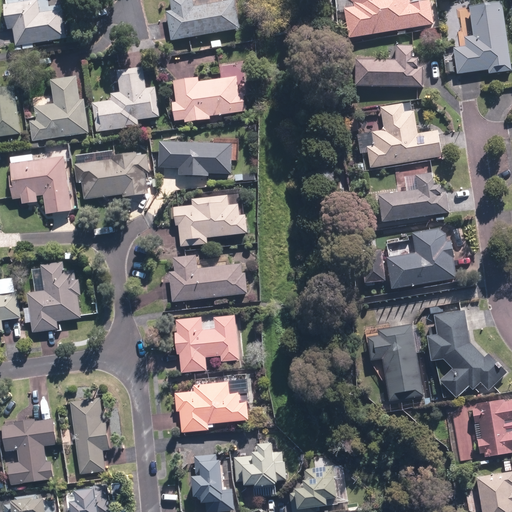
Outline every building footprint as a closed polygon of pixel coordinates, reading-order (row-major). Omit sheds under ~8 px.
[(14,29),(17,46),(68,38),(63,10),(41,13),(38,0),(6,0),(7,4),(4,5),(7,30),(14,29)] [(168,11),(173,40),(241,29),(236,0),(223,2),(222,0),(169,0),(171,11),(168,11)] [(350,0),(355,3),(355,7),(345,8),(350,38),(434,24),(430,0),(410,3),(409,0),(350,0)] [(511,71),(503,1),(471,5),(475,35),(465,36),(466,46),(454,48),(457,74),(487,70),(488,74),(511,71)] [(220,35),(211,37),(212,49),(222,47),(220,35)] [(430,78),(431,63),(423,63),(423,59),(413,59),(413,45),(396,45),(395,60),(357,58),(356,85),(417,88),(425,87),(425,78),(430,78)] [(93,103),(97,132),(140,126),(139,121),(161,117),(157,88),(149,89),(145,67),(117,72),(120,93),(111,95),(112,100),(93,103)] [(30,121),(33,142),(91,134),(86,99),(81,100),(77,76),(51,80),(54,103),(34,106),(37,120),(30,121)] [(199,79),(174,82),(177,103),(172,104),(175,122),(185,120),(186,124),(212,120),(212,116),(248,111),(245,93),(239,94),(237,77),(200,82),(199,79)] [(0,136),(22,134),(16,86),(0,88),(0,136)] [(369,152),(371,168),(444,158),(440,130),(418,134),(415,111),(405,112),(404,103),(380,106),(384,130),(358,134),(361,154),(369,152)] [(209,173),(233,174),(233,160),(239,160),(239,139),(212,138),(212,143),(160,142),(159,168),(179,168),(179,176),(209,177),(209,173)] [(149,153),(115,156),(115,160),(76,164),(77,183),(84,183),(86,200),(123,197),(123,198),(149,196),(147,173),(150,173),(149,153)] [(73,212),(67,156),(35,160),(34,154),(11,156),(13,175),(10,176),(12,200),(23,198),(24,204),(40,202),(39,196),(45,195),(47,215),(73,212)] [(255,173),(236,174),(236,182),(256,181),(255,173)] [(379,196),(382,222),(450,213),(447,192),(441,193),(441,185),(434,186),(432,173),(405,176),(407,193),(379,196)] [(193,207),(174,208),(175,225),(180,225),(181,246),(209,245),(208,237),(249,235),(248,215),(240,216),(240,204),(230,205),(230,197),(192,199),(193,207)] [(412,233),(413,240),(388,243),(390,255),(388,255),(393,288),(458,279),(451,228),(412,233)] [(386,281),(382,247),(360,250),(364,284),(386,281)] [(169,273),(172,303),(248,294),(246,274),(244,274),(242,264),(200,269),(198,256),(173,259),(175,272),(169,273)] [(36,292),(28,293),(30,308),(24,309),(25,323),(32,323),(33,332),(58,329),(57,322),(82,319),(79,295),(82,295),(80,279),(77,279),(76,270),(66,272),(65,261),(33,265),(36,292)] [(0,332),(4,332),(2,320),(22,317),(18,291),(0,293),(0,332)] [(486,357),(471,341),(470,340),(465,310),(436,315),(439,334),(428,336),(433,361),(443,359),(453,369),(441,381),(457,398),(469,386),(474,391),(476,389),(483,397),(508,373),(489,354),(486,357)] [(181,355),(182,373),(208,372),(207,357),(222,356),(222,362),(241,361),(239,316),(215,317),(216,328),(205,328),(204,318),(177,319),(177,333),(176,333),(177,355),(181,355)] [(424,352),(420,323),(379,330),(380,336),(367,338),(370,361),(388,387),(390,402),(424,397),(417,353),(424,352)] [(242,403),(240,383),(230,384),(230,380),(193,384),(194,392),(175,394),(177,412),(181,411),(183,432),(210,430),(209,425),(249,420),(247,402),(242,403)] [(102,398),(72,402),(81,474),(106,471),(104,451),(113,449),(109,419),(104,419),(102,398)] [(476,423),(455,426),(459,451),(480,448),(480,453),(486,452),(487,456),(511,452),(511,400),(503,402),(502,399),(477,403),(478,408),(473,409),(476,423)] [(17,420),(17,423),(4,425),(6,451),(19,450),(20,463),(8,464),(10,485),(57,480),(55,461),(47,462),(45,446),(59,445),(57,420),(35,422),(34,418),(17,420)] [(254,456),(235,457),(236,483),(245,482),(245,487),(278,485),(277,481),(286,481),(285,452),(274,452),(274,444),(259,445),(259,453),(254,453),(254,456)] [(226,456),(196,456),(196,477),(194,477),(194,497),(202,497),(203,511),(234,511),(234,488),(226,488),(226,456)] [(506,472),(477,477),(482,511),(511,511),(511,459),(504,461),(506,472)] [(291,489),(293,511),(317,511),(317,508),(349,504),(346,476),(332,477),(331,464),(305,467),(306,480),(303,481),(303,488),(291,489)] [(111,511),(109,483),(94,485),(94,488),(76,489),(77,502),(72,502),(73,511),(111,511)] [(58,511),(58,502),(48,503),(47,498),(39,498),(38,495),(17,497),(17,500),(13,500),(13,504),(5,504),(5,511),(58,511)]
